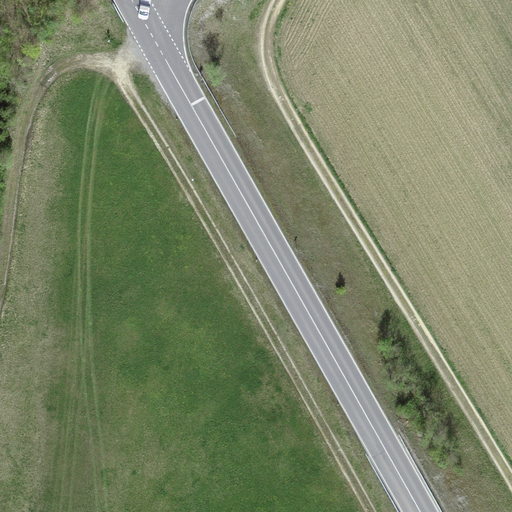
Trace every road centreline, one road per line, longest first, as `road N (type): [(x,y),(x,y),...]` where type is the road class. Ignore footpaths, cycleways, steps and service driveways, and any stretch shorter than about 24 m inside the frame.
road 1 (secondary): [(132,0),(420,511)]
road 2 (track): [(278,0),(266,29),(271,77),(511,482)]
road 3 (track): [(120,66),(190,208),(367,511)]
road 4 (track): [(120,66),(63,65),(33,96),(0,265)]
